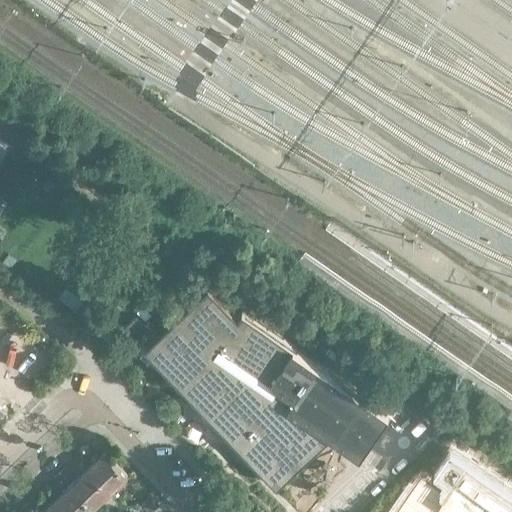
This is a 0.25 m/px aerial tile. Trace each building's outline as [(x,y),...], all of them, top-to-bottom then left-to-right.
[(354,436),(377,402),(242,309),(238,315),(209,284),(144,346),(277,484),(332,432),(329,430),(333,423),(354,436)] [(113,326),(126,339),(144,320),(131,307),(113,326)] [(127,473),(105,450),(88,466),(110,490),(127,473)] [(64,475),(70,469),(66,465),(59,471),(64,475)] [(394,511),(511,511),(511,495),(464,465),(446,492),(421,474),(394,511)] [(110,490),(88,466),(71,483),(93,506),(110,490)] [(57,482),(64,475),(59,471),(53,477),(57,482)] [(86,511),(93,506),(71,483),(54,499),(66,511),(86,511)] [(147,507),(153,501),(149,496),(142,502),(147,507)] [(30,508),(37,501),(32,497),(26,503),(30,508)] [(66,511),(54,499),(39,511),(66,511)] [(151,511),(158,505),(153,501),(147,507),(151,511)] [(21,511),(25,511),(30,508),(26,503),(19,509),(21,511)]
